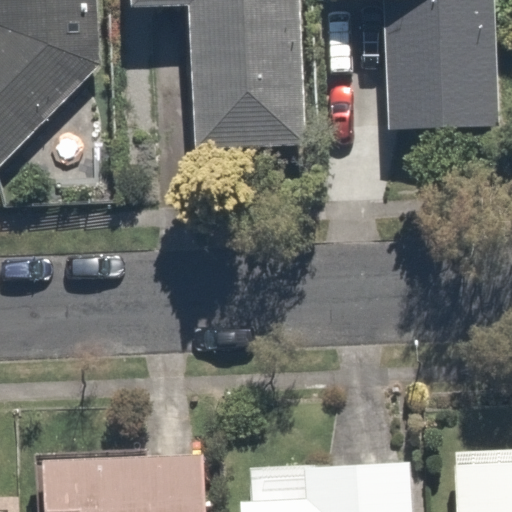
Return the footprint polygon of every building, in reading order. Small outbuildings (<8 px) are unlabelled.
[(110,0),(0,0),(0,168),(110,39),(110,0)] [(289,0),(131,0),(132,9),(193,8),(195,148),(315,146),(312,6),(289,6),(289,0)] [(380,0),(388,136),(505,129),(498,0),(380,0)] [(511,511),(511,443),(458,444),(459,511),(511,511)] [(202,511),(202,452),(59,454),(59,511),(202,511)] [(426,511),(426,465),(257,464),(256,511),(426,511)]
